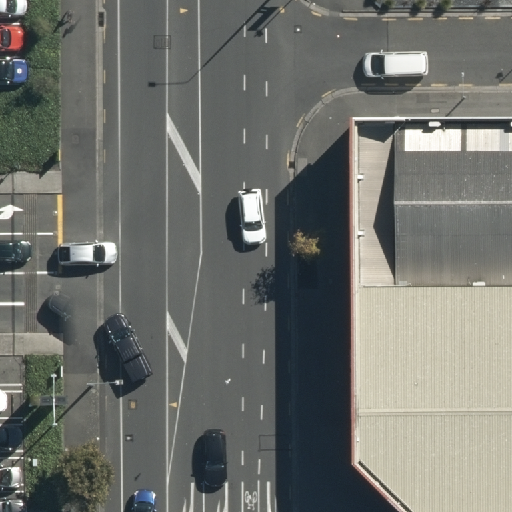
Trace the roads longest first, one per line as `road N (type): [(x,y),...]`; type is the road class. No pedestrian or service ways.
road 1 (tertiary): [(194,47),(197,511)]
road 2 (unclassified): [(511,47),(194,47)]
